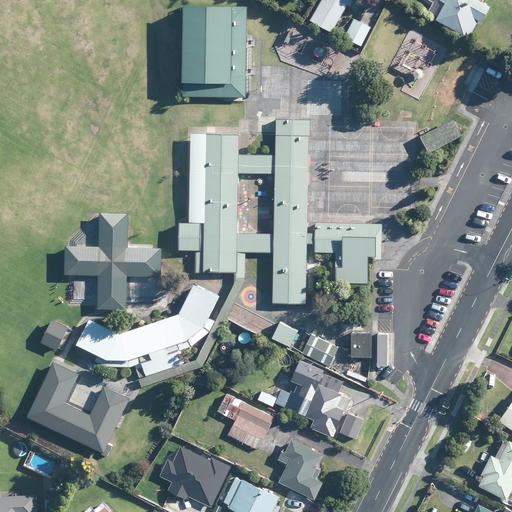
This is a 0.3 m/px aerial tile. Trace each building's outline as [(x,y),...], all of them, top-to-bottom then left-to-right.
[(247,88),(248,27),(248,0),(186,0),(186,31),(186,39),(186,72),(185,87),(225,87),(247,88)] [(320,0),(308,21),(330,34),(346,6),(349,8),(353,0),(320,0)] [(429,0),(433,2),(431,5),(428,11),(436,16),(435,20),(469,37),(477,21),(480,22),(488,6),(481,2),(481,0),(429,0)] [(372,26),(355,18),(346,39),(362,46),(372,26)] [(325,47),(327,44),(326,40),(323,38),(320,39),(317,42),(318,46),(321,48),(325,47)] [(433,143),(466,126),(457,110),(435,122),(425,127),(433,143)] [(199,245),(199,267),(241,267),(241,246),(277,247),(277,298),(309,298),(310,239),(319,239),(319,247),(340,247),(339,278),(372,278),(372,251),(379,251),(379,254),(386,254),(386,218),(319,217),(319,228),(312,228),(313,130),(314,130),(314,115),(280,114),(280,150),(242,149),(243,129),(210,129),(208,219),(205,219),(205,218),(182,217),(181,245),(199,245)] [(130,214),(101,213),(100,247),(67,246),(66,274),(100,275),(99,308),(127,309),(128,275),(162,276),(162,249),(129,248),(130,214)] [(192,339),(212,324),(217,314),(209,309),(220,289),(198,277),(190,292),(185,301),(182,308),(180,308),(177,309),(149,318),(147,319),(139,321),(122,327),(111,321),(93,311),(79,337),(101,348),(98,354),(107,358),(131,359),(139,357),(142,368),(185,355),(181,342),(192,339)] [(273,340),(279,327),(235,307),(230,320),(273,340)] [(68,328),(53,321),(43,342),(57,350),(68,328)] [(279,327),(273,340),(292,348),(301,330),(282,321),(279,327)] [(353,347),(373,348),(374,323),(353,323),(353,347)] [(302,352),(328,366),(337,347),(311,333),(302,352)] [(338,392),(342,381),(322,372),(323,370),(299,359),(291,377),(290,380),(298,383),(294,392),(291,391),(290,392),(281,388),(277,399),(266,394),(263,400),(274,405),(275,403),(313,419),(310,427),(332,436),(335,429),(343,410),(341,409),(335,406),(341,394),(338,392)] [(225,387),(200,374),(196,381),(205,386),(206,384),(215,389),(216,386),(223,390),(225,387)] [(175,387),(165,382),(153,376),(120,441),(121,441),(142,452),(175,387)] [(275,417),(271,415),(227,393),(223,401),(222,400),(217,411),(227,415),(226,416),(234,420),(227,434),(258,450),(259,448),(275,417)] [(511,395),(510,398),(499,415),(497,417),(511,427),(511,395)] [(113,441),(72,420),(46,407),(32,432),(100,467),(111,446),(113,441)] [(348,416),(340,432),(354,438),(361,422),(348,416)] [(297,442),(294,440),(290,438),(284,451),(281,450),(277,457),(277,458),(287,463),(285,466),(278,481),(314,499),(322,482),(315,478),(311,476),(318,463),(322,454),(308,447),(300,443),(297,442)] [(511,440),(508,438),(507,441),(498,457),(494,455),(489,452),(480,471),(482,473),(477,483),(505,498),(511,484),(511,440)] [(209,458),(216,462),(218,458),(211,454),(209,458)] [(276,511),(279,507),(274,505),(278,496),(235,477),(231,487),(223,502),(228,504),(227,507),(237,511),(276,511)] [(18,493),(16,492),(15,491),(11,491),(11,492),(8,494),(8,499),(19,499),(18,493)] [(0,499),(0,511),(34,511),(33,498),(19,499),(8,499),(0,499)] [(205,499),(198,511),(220,511),(222,508),(205,499)] [(511,511),(511,509),(504,505),(503,507),(500,511),(498,511),(477,501),(471,511),(511,511)]
